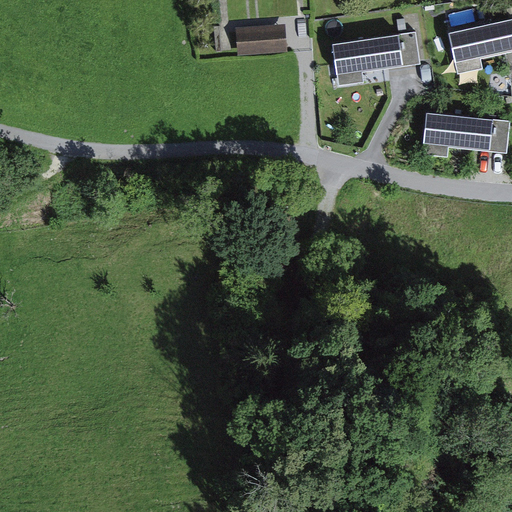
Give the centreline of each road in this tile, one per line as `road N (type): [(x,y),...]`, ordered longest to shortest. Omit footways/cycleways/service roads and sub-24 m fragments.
road 1 (track): [(317,156),(66,149),(0,126)]
road 2 (residential): [(317,156),(511,193)]
